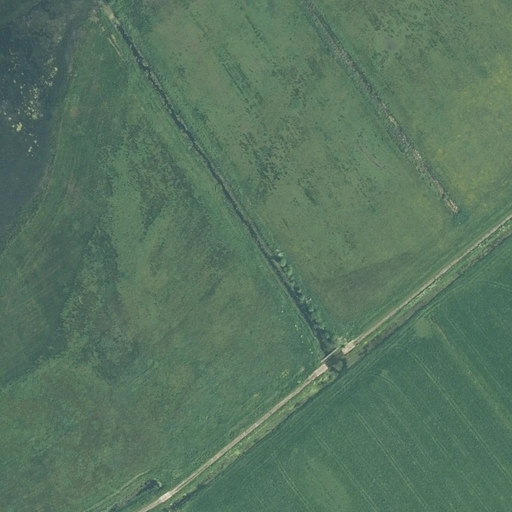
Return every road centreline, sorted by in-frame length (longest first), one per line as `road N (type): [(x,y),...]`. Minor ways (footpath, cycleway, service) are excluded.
road 1 (track): [(140,511),(318,372)]
road 2 (track): [(350,345),(511,206)]
